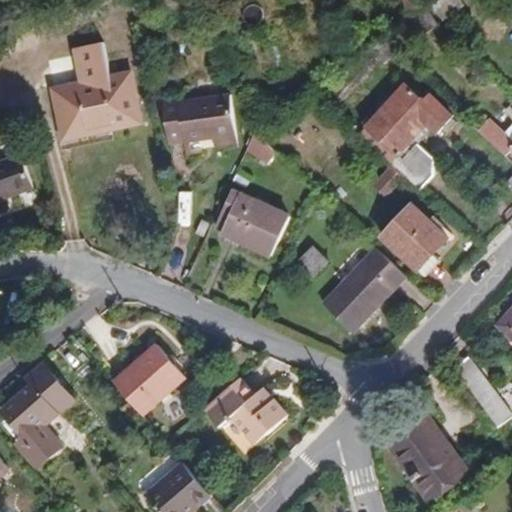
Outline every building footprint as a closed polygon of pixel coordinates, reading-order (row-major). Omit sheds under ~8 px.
[(440,0),(433,6),(443,20),(462,5),(457,0),(440,0)] [(412,24),(420,35),(435,25),(427,13),(412,24)] [(380,60),(384,65),(395,54),(385,42),(373,53),(380,60)] [(340,104),(380,60),(373,53),(333,97),(340,104)] [(141,122),(131,73),(53,90),(57,107),(62,106),(68,132),(107,124),(109,129),(141,122)] [(215,146),(238,143),(231,94),(180,101),(180,98),(164,101),(170,144),(185,142),(187,154),(201,152),(199,141),(214,139),(215,146)] [(396,95),(369,127),(361,135),(378,151),(391,163),(392,162),(422,189),(434,176),(435,159),(414,140),(429,124),(438,132),(453,116),(429,94),(414,111),(396,95)] [(68,132),(62,106),(57,107),(64,139),(69,138),(68,132)] [(480,130),(489,139),(499,129),(490,120),(480,130)] [(107,124),(68,132),(69,138),(109,129),(107,124)] [(511,128),(510,131),(503,125),(499,129),(489,139),(506,155),(511,148),(511,128)] [(256,133),(247,151),(268,165),(278,153),(256,133)] [(0,162),(0,200),(34,188),(22,155),(0,162)] [(377,185),(388,195),(404,177),(393,167),(377,185)] [(272,257),(291,216),(241,193),(240,194),(236,192),(218,230),(223,232),(222,235),(272,257)] [(384,239),(420,271),(434,255),(449,239),(414,206),(384,239)] [(300,262),(315,278),(330,263),(315,247),(300,262)] [(324,305),(354,333),(408,277),(378,248),(324,305)] [(420,271),(427,278),(441,261),(434,255),(420,271)] [(511,310),(498,325),(511,338),(511,310)] [(143,415),(186,377),(159,346),(115,383),(143,415)] [(499,428),(511,418),(511,414),(469,358),(455,368),(499,428)] [(64,446),(47,426),(77,400),(46,363),(28,379),(33,385),(3,411),(10,419),(25,438),(21,442),(18,444),(38,468),(64,446)] [(220,397),(232,388),(221,375),(210,385),(217,393),(220,397)] [(289,416),(275,400),(271,404),(260,392),(256,396),(241,379),(232,388),(220,397),(206,410),(221,427),(232,418),(256,445),(289,416)] [(275,400),(265,388),(260,392),(271,404),(275,400)] [(206,410),(220,397),(217,393),(202,406),(206,410)] [(25,438),(10,419),(5,423),(21,442),(25,438)] [(466,470),(429,419),(396,443),(418,473),(414,476),(429,496),(466,470)] [(180,449),(171,440),(167,444),(176,453),(180,449)] [(418,473),(396,443),(392,445),(414,476),(418,473)] [(0,485),(2,485),(0,482),(0,479),(12,470),(0,455),(0,485)] [(160,511),(192,511),(212,495),(184,463),(146,496),(160,511)]
